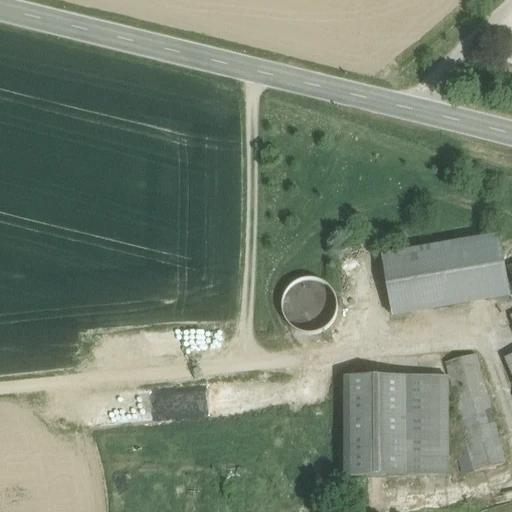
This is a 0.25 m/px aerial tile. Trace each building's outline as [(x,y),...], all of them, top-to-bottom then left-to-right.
[(500,237),(381,258),(392,317),(510,296),(500,237)] [(335,318),(337,307),(335,297),(329,288),(320,282),(309,280),(298,282),(289,288),(283,297),(281,308),(284,319),(290,328),(299,334),(310,336),(320,333),(329,327),(335,318)] [(475,358),(446,365),(458,416),(450,418),(452,424),(490,414),(475,358)] [(405,379),(346,379),(346,479),(406,479),(405,379)] [(447,379),(405,379),(406,479),(448,478),(447,379)] [(490,414),(452,424),(464,476),(505,465),(490,414)] [(283,483),(278,511),(291,511),(295,485),(283,483)]
